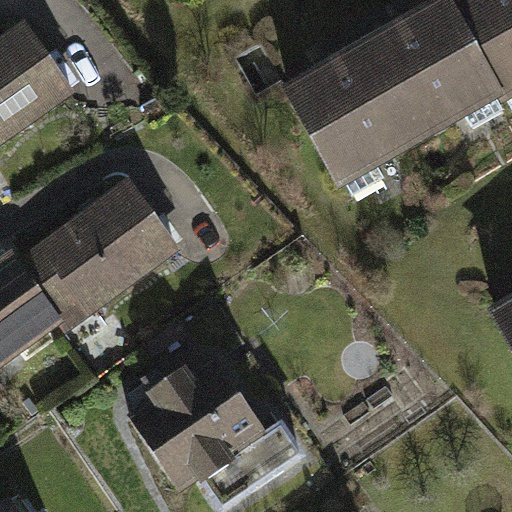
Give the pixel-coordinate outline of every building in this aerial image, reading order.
[(336,194),(507,99),(451,0),(444,0),(279,92),(336,194)] [(511,0),(451,0),(507,99),(511,96),(511,0)] [(27,15),(0,34),(0,136),(76,84),(27,15)] [(131,177),(18,257),(63,320),(69,328),(182,248),(131,177)] [(11,247),(0,255),(0,364),(63,320),(18,257),(11,247)] [(511,369),(511,292),(480,311),(511,369)] [(146,402),(126,415),(175,489),(260,434),(211,360),(187,376),(180,365),(139,393),(146,402)] [(0,511),(9,511),(3,502),(0,503),(0,511)]
